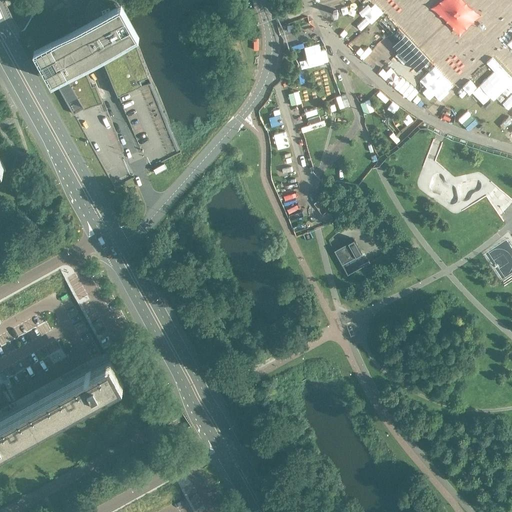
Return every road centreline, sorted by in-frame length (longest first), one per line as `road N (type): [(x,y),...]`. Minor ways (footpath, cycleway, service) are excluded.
road 1 (unclassified): [(122,240),(141,230),(257,97),(275,50),(262,0)]
road 2 (tertiary): [(122,240),(0,20)]
road 3 (tertiary): [(106,243),(219,446)]
road 4 (tertiary): [(231,440),(122,240)]
road 5 (tertiary): [(0,50),(106,243)]
road 6 (residential): [(101,511),(219,446)]
